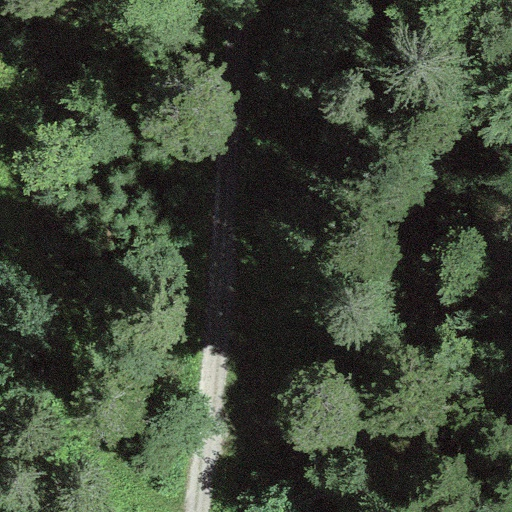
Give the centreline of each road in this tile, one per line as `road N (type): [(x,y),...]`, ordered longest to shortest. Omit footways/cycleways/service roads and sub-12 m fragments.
road 1 (track): [(0,171),(133,486),(208,504)]
road 2 (track): [(258,0),(226,363)]
road 3 (track): [(226,363),(321,511)]
road 4 (track): [(226,363),(207,511)]
